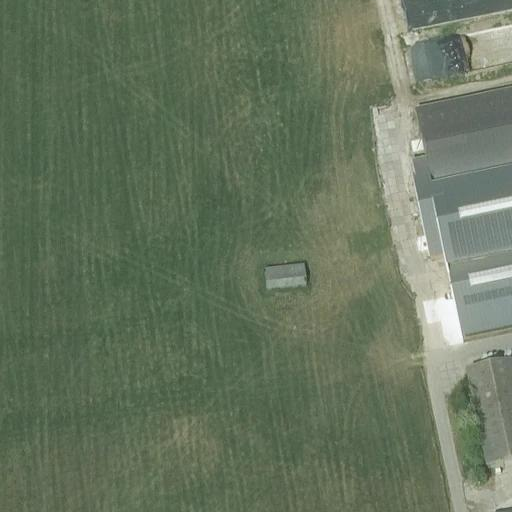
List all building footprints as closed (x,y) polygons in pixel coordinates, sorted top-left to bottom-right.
[(420,0),(420,22),(438,22),(438,0),(420,0)] [(511,32),(412,49),(417,79),(511,63),(511,32)] [(438,183),(511,167),(511,89),(423,108),(438,183)] [(511,235),(444,250),(463,340),(511,329),(511,235)] [(303,268),(261,273),(265,297),(306,292),(303,268)] [(511,365),(467,375),(487,473),(511,467),(511,365)]
